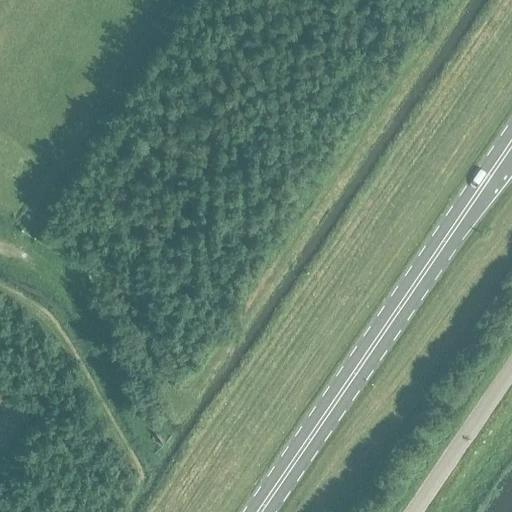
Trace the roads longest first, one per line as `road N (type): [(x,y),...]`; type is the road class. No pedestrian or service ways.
road 1 (primary): [(511,142),(258,511)]
road 2 (track): [(157,440),(65,285),(17,250)]
road 3 (unclassified): [(413,511),(511,368)]
